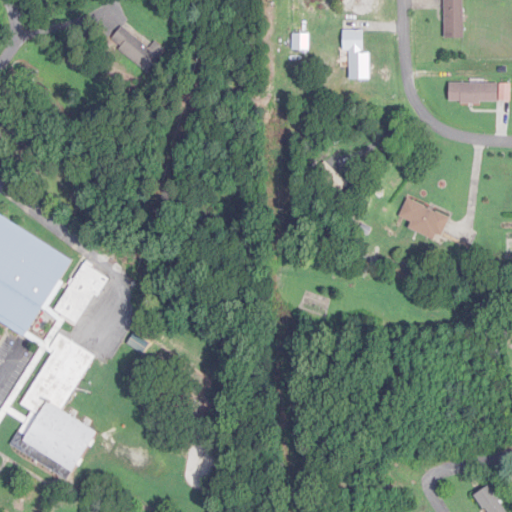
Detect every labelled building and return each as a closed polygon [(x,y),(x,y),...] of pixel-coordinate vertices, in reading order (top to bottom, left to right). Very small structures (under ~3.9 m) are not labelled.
[(445,0),(445,38),(464,38),(464,0),(445,0)] [(110,44),(152,72),(166,52),(155,43),(152,48),(122,27),(110,44)] [(371,53),(365,53),(365,30),(344,30),(344,52),(351,52),(351,81),(371,81),(371,53)] [(294,51),(309,51),(309,35),(294,35),(294,51)] [(500,84),(450,84),(450,103),(500,103),(500,84)] [(412,223),(409,230),(441,243),(451,218),(408,200),(400,218),(412,223)] [(0,320),(28,337),(73,260),(0,216),(0,320)] [(82,326),(109,277),(84,264),(58,312),(82,326)] [(71,480),(98,431),(63,412),(96,355),(62,336),(31,393),(23,389),(16,401),(34,411),(27,422),(28,422),(13,448),(71,480)] [(507,511),(490,486),(476,496),(487,511),(507,511)]
